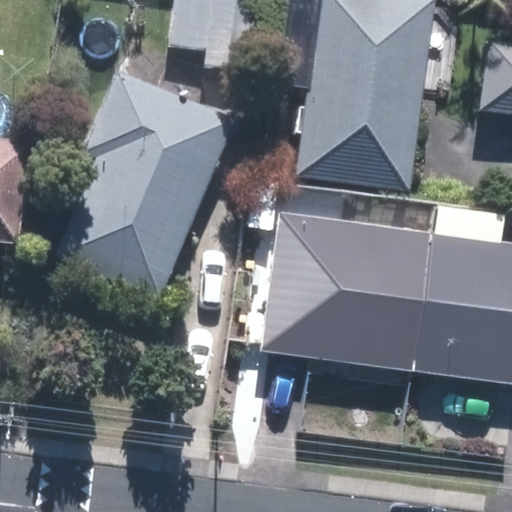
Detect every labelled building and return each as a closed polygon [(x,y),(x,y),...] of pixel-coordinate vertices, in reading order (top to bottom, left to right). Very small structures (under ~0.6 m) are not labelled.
[(247,0),(170,0),(165,55),(196,58),(195,72),(241,76),(247,0)] [(335,0),(307,0),(285,187),(399,200),(422,10),(335,0)] [(511,52),(473,49),(467,126),(511,129),(511,52)] [(42,273),(151,315),(223,128),(100,81),(69,163),(82,168),(42,273)] [(20,154),(0,151),(0,254),(7,255),(20,154)] [(511,393),(511,254),(488,251),(492,224),(424,216),(421,243),(265,224),(248,361),(511,393)]
